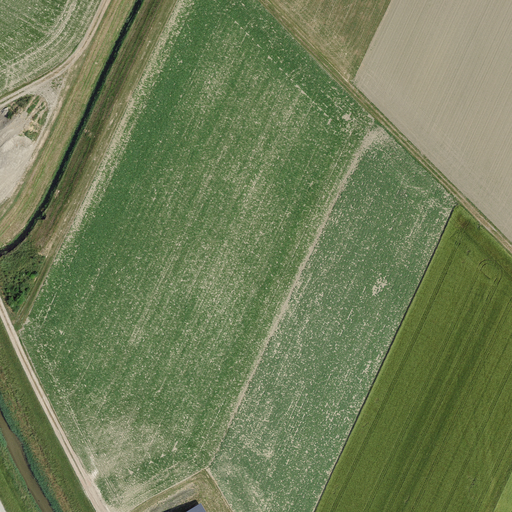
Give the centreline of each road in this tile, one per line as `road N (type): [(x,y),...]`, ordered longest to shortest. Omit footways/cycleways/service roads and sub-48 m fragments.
road 1 (track): [(173,0),(10,330)]
road 2 (track): [(511,251),(264,0)]
road 3 (track): [(0,305),(103,511)]
road 4 (track): [(108,0),(76,55),(0,106)]
